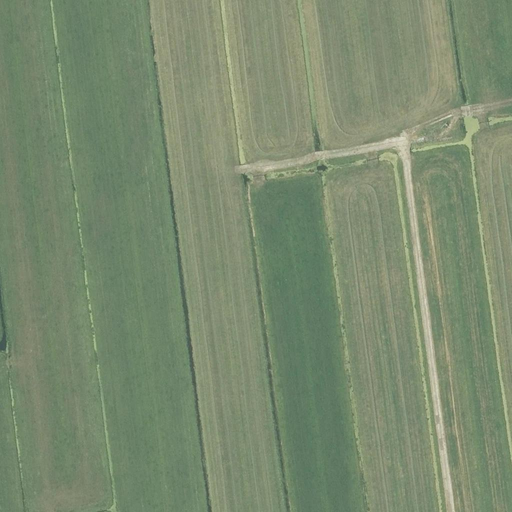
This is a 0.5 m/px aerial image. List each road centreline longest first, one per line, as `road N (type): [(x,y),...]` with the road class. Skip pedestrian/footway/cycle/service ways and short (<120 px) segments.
road 1 (track): [(451,511),(403,149),(406,135),(424,125)]
road 2 (track): [(403,143),(236,170)]
road 3 (track): [(426,0),(439,86),(424,125)]
